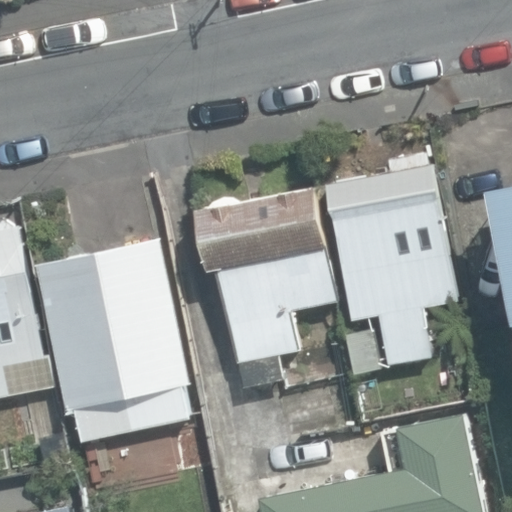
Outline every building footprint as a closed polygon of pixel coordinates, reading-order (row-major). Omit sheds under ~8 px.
[(428,307),(472,297),(437,145),(388,156),(391,169),(332,183),(363,320),(348,324),(358,369),(438,351),(428,307)] [(511,181),(502,183),(511,237),(511,181)] [(224,266),(242,359),(305,347),(298,307),(342,298),(321,184),(203,207),(213,268),(224,266)] [(21,223),(6,214),(0,215),(0,395),(58,385),(53,351),(46,353),(27,240),(24,240),(21,223)] [(81,404),(94,442),(196,417),(194,381),(163,235),(42,261),(73,406),(81,404)] [(496,511),(472,411),(395,429),(403,461),(260,494),(263,511),(496,511)] [(46,438),(51,466),(72,462),(66,435),(46,438)] [(77,511),(76,503),(27,511),(77,511)]
